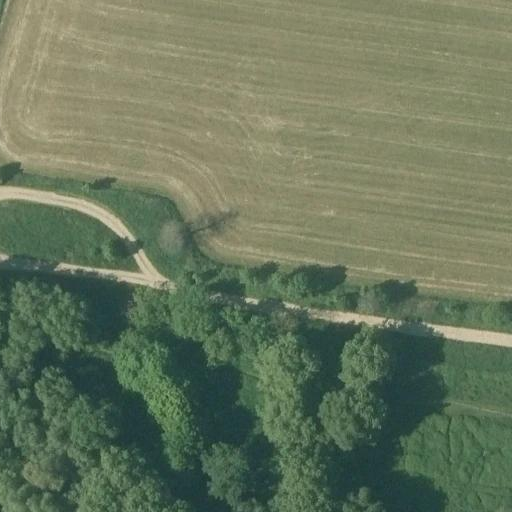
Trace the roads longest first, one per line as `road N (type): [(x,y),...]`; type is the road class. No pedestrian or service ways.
road 1 (track): [(511,413),(325,398),(0,325)]
road 2 (track): [(511,343),(31,271)]
road 3 (track): [(0,196),(62,199),(118,223),(172,291)]
